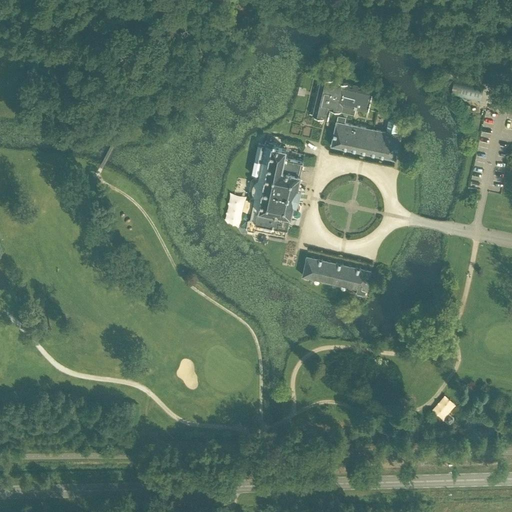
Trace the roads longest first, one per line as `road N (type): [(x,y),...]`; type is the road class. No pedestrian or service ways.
road 1 (secondary): [(0,494),(511,478)]
road 2 (track): [(300,0),(511,45)]
road 3 (unclassified): [(511,240),(392,212)]
